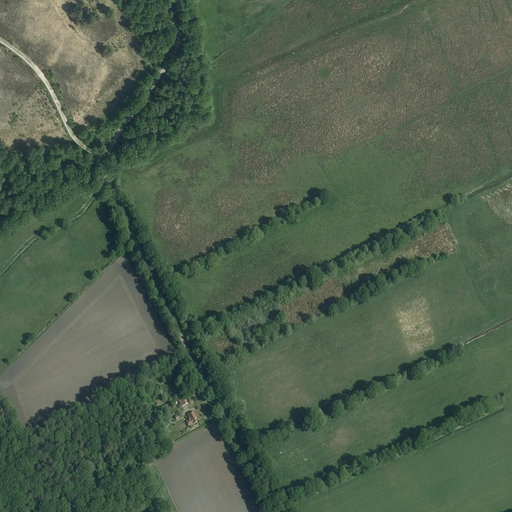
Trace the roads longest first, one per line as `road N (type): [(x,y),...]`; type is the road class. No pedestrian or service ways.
road 1 (unclassified): [(272,511),(134,242)]
road 2 (track): [(173,0),(177,47),(104,162)]
road 3 (track): [(0,39),(40,73),(74,137),(105,158)]
